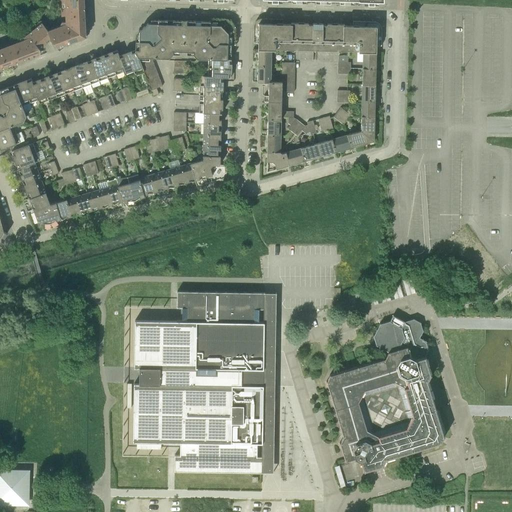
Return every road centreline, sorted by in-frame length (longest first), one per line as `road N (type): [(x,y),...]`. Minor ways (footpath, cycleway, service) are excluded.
road 1 (residential): [(243,184),(258,190),(394,146),(400,15)]
road 2 (residential): [(332,495),(42,489)]
road 3 (residential): [(28,241),(243,184)]
road 4 (residential): [(243,184),(246,0)]
road 5 (residential): [(332,495),(289,340)]
road 6 (residential): [(289,340),(425,302)]
